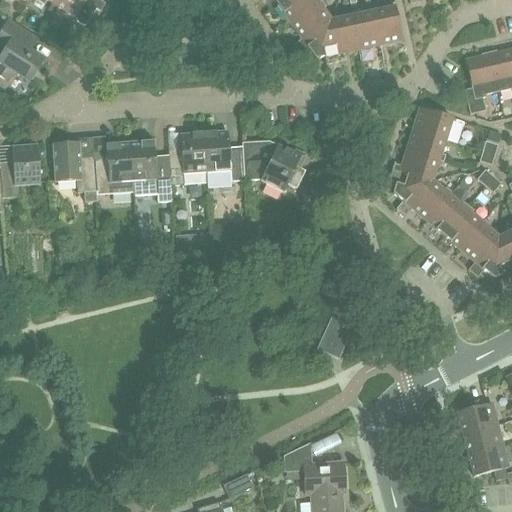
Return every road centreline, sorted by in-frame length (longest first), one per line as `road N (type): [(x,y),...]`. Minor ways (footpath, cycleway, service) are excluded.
road 1 (residential): [(291,98),(408,91),(462,18),(511,6)]
road 2 (residential): [(397,511),(379,446),(384,412),(511,340)]
road 3 (residential): [(65,103),(109,110),(291,98)]
road 4 (residential): [(65,103),(111,62),(154,0)]
